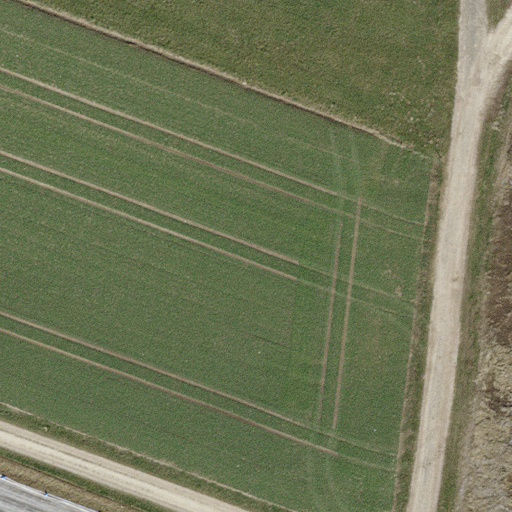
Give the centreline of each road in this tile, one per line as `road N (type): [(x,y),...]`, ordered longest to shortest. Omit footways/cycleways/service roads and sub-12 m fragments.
road 1 (track): [(494,26),(427,511)]
road 2 (track): [(188,511),(0,441)]
